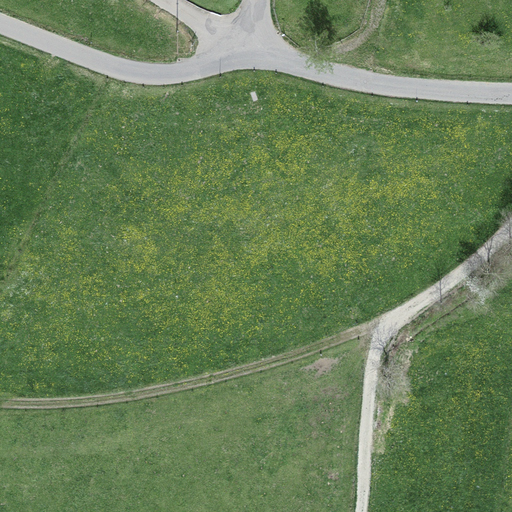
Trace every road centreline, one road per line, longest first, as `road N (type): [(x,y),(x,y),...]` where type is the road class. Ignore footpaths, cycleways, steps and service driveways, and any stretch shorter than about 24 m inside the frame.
road 1 (track): [(27,401),(144,391),(349,342),(423,305),(511,227)]
road 2 (unclassified): [(253,55),(153,77),(0,22)]
road 3 (unclassified): [(511,95),(377,86),(253,55)]
road 4 (track): [(361,511),(377,370),(399,317)]
